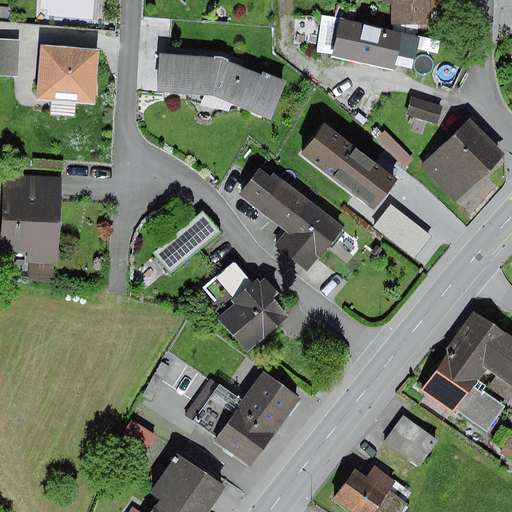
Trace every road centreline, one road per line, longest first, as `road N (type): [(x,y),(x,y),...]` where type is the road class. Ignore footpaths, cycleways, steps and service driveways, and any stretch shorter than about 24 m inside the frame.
road 1 (residential): [(388,358),(265,265),(199,188),(162,165),(125,156)]
road 2 (residential): [(486,108),(308,67),(286,48),(285,0)]
road 3 (primary): [(388,358),(268,511)]
road 4 (residential): [(125,156),(131,0)]
road 5 (residential): [(125,156),(117,285)]
